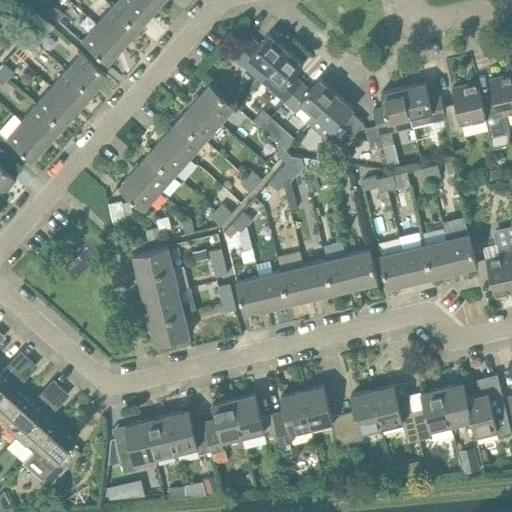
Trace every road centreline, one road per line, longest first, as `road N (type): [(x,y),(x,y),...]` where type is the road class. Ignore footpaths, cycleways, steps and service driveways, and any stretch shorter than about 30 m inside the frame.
road 1 (residential): [(511,328),(455,342),(424,315),(110,386),(0,292)]
road 2 (residential): [(0,249),(226,0)]
road 3 (residential): [(380,68),(353,74),(267,0)]
